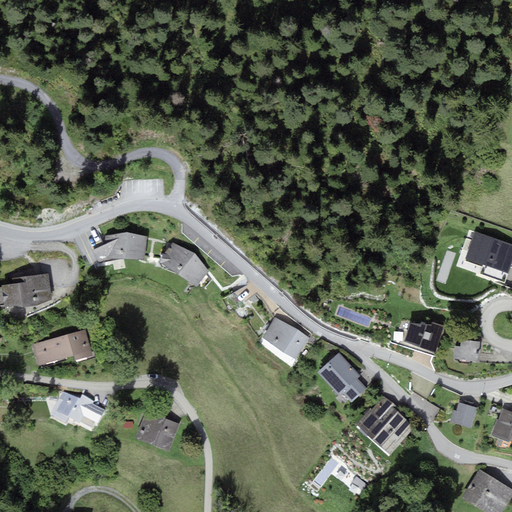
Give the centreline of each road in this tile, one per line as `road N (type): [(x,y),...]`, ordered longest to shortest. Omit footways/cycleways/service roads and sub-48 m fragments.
road 1 (residential): [(0,228),(50,234),(126,205),(172,208),(312,327),(345,344)]
road 2 (residential): [(209,511),(207,448),(190,410),(169,393),(0,372)]
road 3 (track): [(172,208),(182,172),(175,159),(148,151),(105,167),(80,162),(49,98),(38,87),(0,80)]
road 4 (residential): [(511,465),(444,446),(419,411),(345,344)]
road 5 (residential): [(345,344),(462,386),(511,378)]
